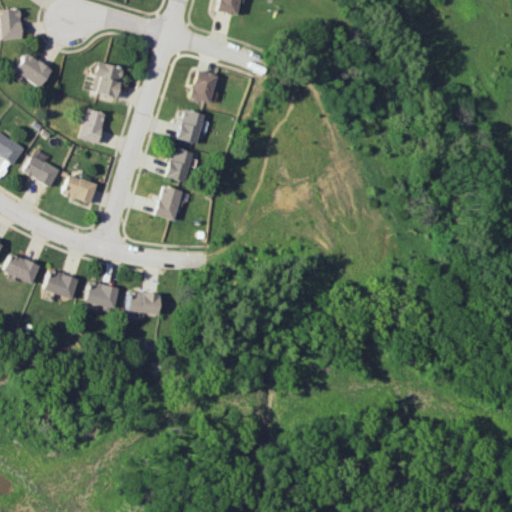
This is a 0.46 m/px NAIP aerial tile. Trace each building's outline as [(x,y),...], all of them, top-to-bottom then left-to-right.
[(233,0),(212,0),(211,10),(231,13),(233,0)] [(10,71),(36,86),(47,67),(21,52),(10,71)] [(96,76),(92,91),(112,98),(121,68),(94,60),(90,74),(96,76)] [(185,98),(206,101),(211,73),(190,70),(185,98)] [(102,112),(83,107),(75,137),(95,142),(102,112)] [(192,143),(200,113),(180,108),(173,138),(192,143)] [(20,147),(0,133),(0,157),(8,163),(20,147)] [(189,152),(170,146),(160,175),(180,181),(189,152)] [(46,185),(55,168),(39,159),(42,154),(31,148),(19,171),(46,185)] [(93,182),(64,174),(58,194),(87,202),(93,182)] [(169,220),(179,190),(159,184),(150,213),(169,220)] [(0,263),(0,271),(25,283),(33,265),(5,252),(0,263)] [(65,298),(72,277),(44,268),(37,288),(65,298)] [(78,307),(91,309),(92,304),(108,308),(113,286),(84,279),(78,307)] [(122,310),(153,312),(154,292),(124,290),(122,310)]
